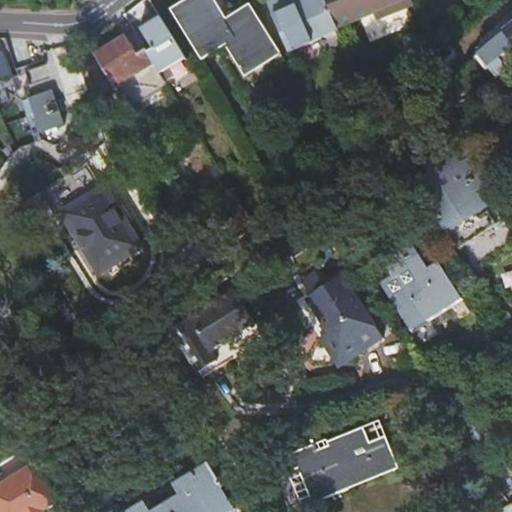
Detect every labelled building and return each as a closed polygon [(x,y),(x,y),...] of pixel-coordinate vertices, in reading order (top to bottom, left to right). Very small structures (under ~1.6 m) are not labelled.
[(252,89),(279,72),(246,11),(229,22),(216,0),(192,0),(173,13),(205,64),(227,49),(252,89)] [(294,0),(277,0),(269,4),(291,54),(341,32),(339,27),(326,0),(315,0),(309,3),(298,8),(294,0)] [(326,0),(339,27),(372,13),(375,19),(411,3),(410,0),(326,0)] [(246,11),(279,72),(288,66),(252,7),(246,11)] [(187,60),(162,19),(143,30),(156,52),(151,55),(163,75),(187,60)] [(98,58),(134,114),(172,89),(163,75),(151,55),(137,33),(98,58)] [(0,49),(0,89),(14,85),(2,49),(0,49)] [(52,91),(23,100),(33,134),(63,125),(52,91)] [(459,188),(432,206),(462,252),(499,228),(488,211),(501,202),(475,162),(452,176),(459,188)] [(141,249),(104,189),(63,215),(100,274),(141,249)] [(250,235),(259,229),(237,192),(226,199),(235,215),(232,217),(235,222),(240,218),(250,235)] [(428,318),(431,323),(464,302),(441,267),(392,298),(412,328),(428,318)] [(323,339),(340,364),(360,351),(363,355),(386,340),(344,277),(328,288),(319,274),(304,283),(313,297),(309,300),(326,326),(331,334),(323,339)] [(215,354),(232,343),(244,336),(259,326),(237,292),(175,330),(203,374),(220,363),(215,354)] [(415,334),(431,323),(428,318),(412,328),(415,334)] [(244,336),(232,343),(235,348),(247,341),(244,336)] [(360,351),(340,364),(342,369),(363,355),(360,351)] [(303,470),(316,501),(396,468),(379,429),(322,452),(319,447),(288,460),(294,474),(303,470)] [(212,464),(197,473),(200,477),(214,468),(212,464)] [(44,511),(43,511),(58,501),(36,466),(0,488),(0,511),(44,511)] [(166,506),(169,511),(238,511),(225,490),(227,489),(214,468),(200,477),(197,473),(177,485),(184,496),(166,506)] [(169,511),(166,506),(156,511),(152,511),(147,503),(132,511),(169,511)]
